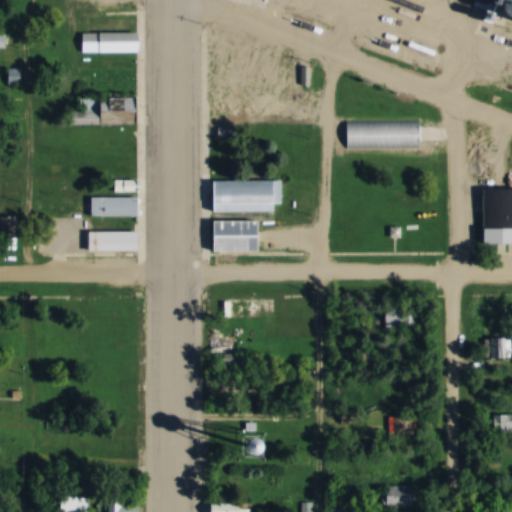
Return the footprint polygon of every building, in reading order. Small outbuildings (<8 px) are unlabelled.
[(142,35),(81,35),(81,55),(142,55),(142,35)] [(145,77),(87,77),(87,95),(145,95),(145,77)] [(131,126),(131,115),(144,115),(144,101),(82,101),(82,113),(70,113),(70,126),(131,126)] [(345,119),(417,118),(418,146),(345,147),(345,119)] [(215,178),(272,179),(272,210),(214,210),(215,178)] [(488,243),(511,242),(511,188),(488,189),(488,243)] [(91,213),(91,192),(136,192),(136,213),(91,213)] [(0,230),(0,236),(16,236),(17,218),(0,218),(0,230)] [(257,218),(258,248),(215,248),(214,218),(257,218)] [(136,230),(136,250),(88,250),(88,229),(136,230)] [(386,310),(386,327),(419,327),(419,310),(386,310)] [(491,333),(511,332),(511,310),(491,310),(491,333)] [(215,337),(215,355),(241,355),(241,337),(215,337)] [(511,339),(492,339),(492,360),(511,360),(511,339)] [(511,415),(497,416),(497,434),(511,434),(511,415)] [(421,417),(392,417),(392,432),(421,432),(421,417)] [(419,487),(386,487),(386,507),(419,507),(419,487)] [(63,511),(72,511),(72,498),(63,499),(63,511)] [(324,511),(343,511),(344,501),(325,501),(324,511)] [(142,511),(142,503),(110,503),(110,511),(142,511)]
